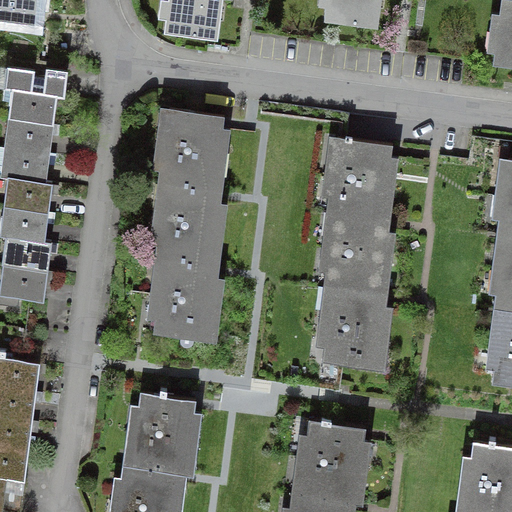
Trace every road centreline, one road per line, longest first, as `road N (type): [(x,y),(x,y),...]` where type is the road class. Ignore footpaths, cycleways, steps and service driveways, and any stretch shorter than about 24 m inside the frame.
road 1 (residential): [(117,67),(59,507)]
road 2 (residential): [(117,67),(511,118)]
